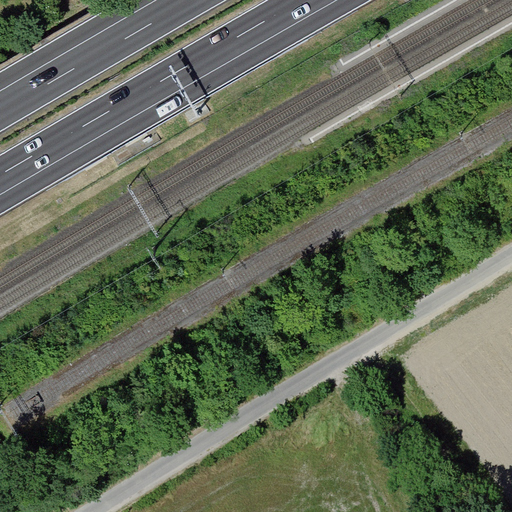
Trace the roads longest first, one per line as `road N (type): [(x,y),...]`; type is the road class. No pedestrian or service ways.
road 1 (unclassified): [(511,256),(97,511)]
road 2 (motorway): [(0,176),(304,0)]
road 3 (motorway): [(192,0),(0,112)]
